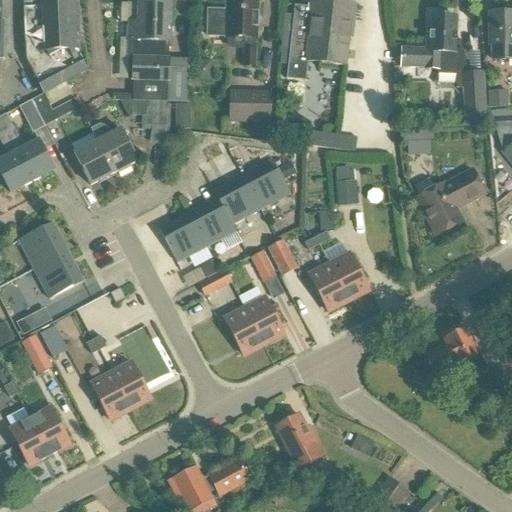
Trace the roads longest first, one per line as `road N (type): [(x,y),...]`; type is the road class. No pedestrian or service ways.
road 1 (residential): [(503,511),(341,392),(318,364)]
road 2 (residential): [(318,364),(511,258)]
road 3 (residential): [(218,417),(116,223)]
road 4 (residential): [(35,511),(218,417)]
